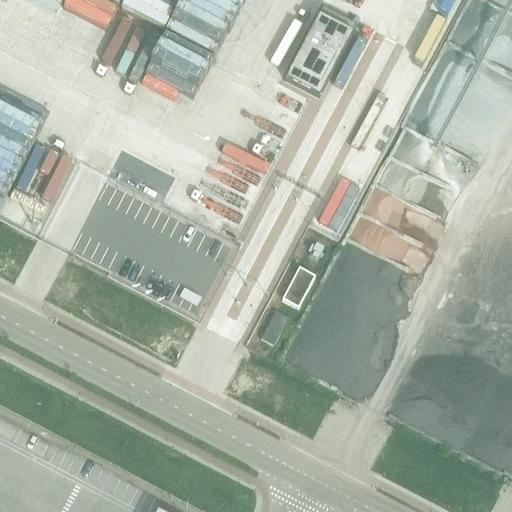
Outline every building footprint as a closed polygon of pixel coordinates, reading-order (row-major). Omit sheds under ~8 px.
[(511,0),(326,0),(431,48),(452,0),(479,0),(477,4),(501,15),(508,0),(511,0),(511,6),(494,46),(502,50),(511,40),(511,0)] [(324,6),(285,81),(318,98),(357,24),(324,6)] [(395,182),(387,197),(408,208),(416,193),(395,182)] [(511,211),(490,258),(511,267),(511,211)] [(85,243),(101,251),(106,242),(90,234),(85,243)] [(83,246),(79,255),(91,262),(96,253),(83,246)] [(298,270),(282,302),(298,311),(315,278),(298,270)] [(260,341),(273,348),(288,320),(275,313),(260,341)] [(493,448),(502,427),(493,424),(484,445),(493,448)] [(101,447),(91,467),(109,477),(119,457),(101,447)]
